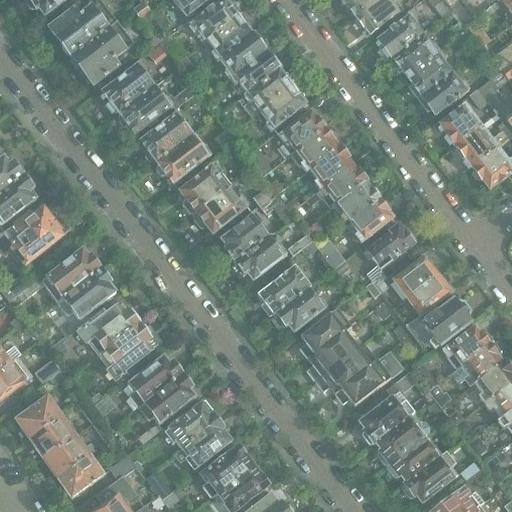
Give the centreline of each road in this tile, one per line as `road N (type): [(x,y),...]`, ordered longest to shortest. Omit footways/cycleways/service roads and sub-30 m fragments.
road 1 (residential): [(351,511),(0,57)]
road 2 (residential): [(284,0),(472,244)]
